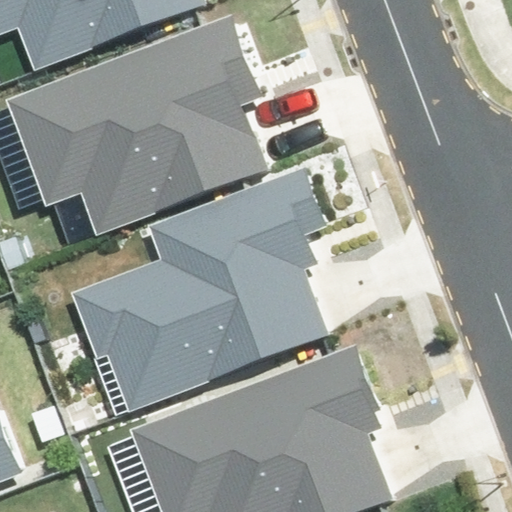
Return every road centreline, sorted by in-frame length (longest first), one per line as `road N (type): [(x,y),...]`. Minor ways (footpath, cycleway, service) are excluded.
road 1 (residential): [(454,181),(383,0)]
road 2 (residential): [(511,354),(454,181)]
